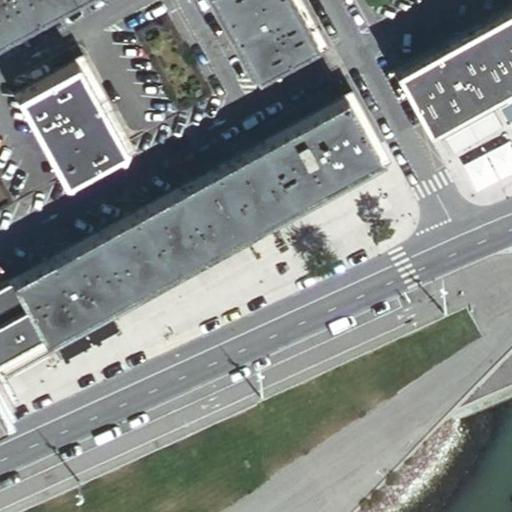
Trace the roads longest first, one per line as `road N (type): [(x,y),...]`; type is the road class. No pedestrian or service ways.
road 1 (primary): [(0,462),(465,247)]
road 2 (residential): [(331,0),(465,247)]
